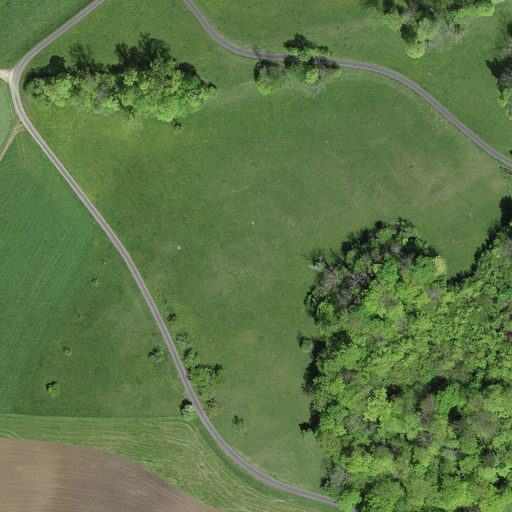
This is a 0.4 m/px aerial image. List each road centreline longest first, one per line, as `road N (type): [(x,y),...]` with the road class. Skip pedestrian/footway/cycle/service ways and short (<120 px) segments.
road 1 (residential): [(355,511),(258,474),(218,438),(125,255),(22,115),(14,92),(20,65),(99,0)]
road 2 (residential): [(186,0),(238,50),(399,77),(511,163)]
